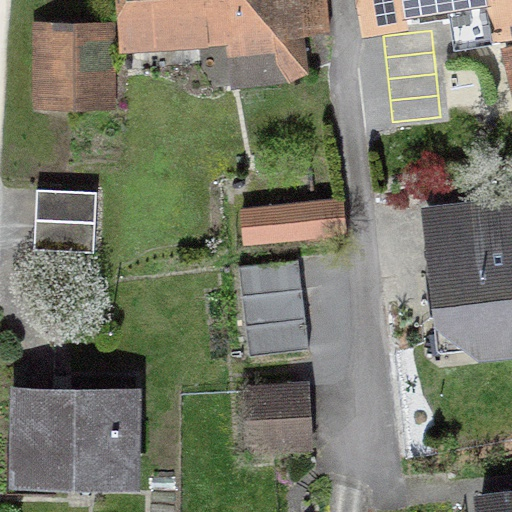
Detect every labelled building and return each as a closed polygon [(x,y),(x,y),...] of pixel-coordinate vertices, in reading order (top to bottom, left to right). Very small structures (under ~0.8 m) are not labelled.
[(327,0),(119,0),(123,41),(329,24),(327,0)] [(511,35),(511,0),(366,0),(369,21),(458,8),(463,43),(511,35)] [(111,25),(38,24),(36,103),(110,104),(111,25)] [(92,195),(44,193),(42,250),(90,252),(92,195)] [(511,200),(469,208),(477,267),(433,275),(438,317),(478,345),(511,344),(511,200)] [(340,204),(238,209),(239,235),(341,231),(340,204)] [(299,261),(238,267),(241,292),(301,286),(299,261)] [(301,286),(241,292),(246,355),(309,348),(301,286)] [(308,382),(240,386),(244,455),(312,451),(308,382)] [(165,400),(33,399),(32,494),(164,495),(165,400)] [(511,511),(511,490),(467,495),(468,511),(511,511)]
